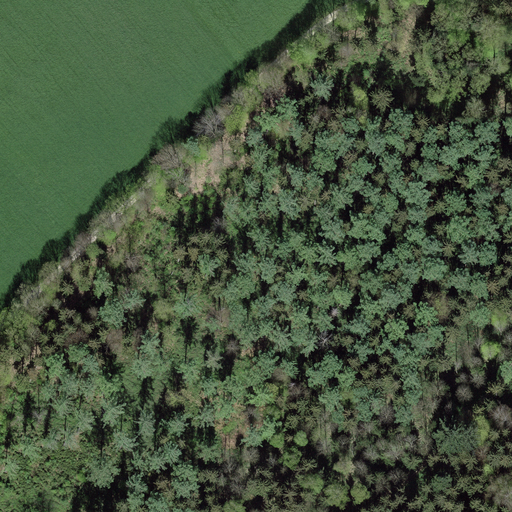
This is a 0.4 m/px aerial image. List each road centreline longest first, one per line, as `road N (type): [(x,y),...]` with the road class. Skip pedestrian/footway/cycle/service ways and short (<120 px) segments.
road 1 (track): [(0,325),(282,55),(364,0)]
road 2 (track): [(365,511),(426,459),(511,363)]
